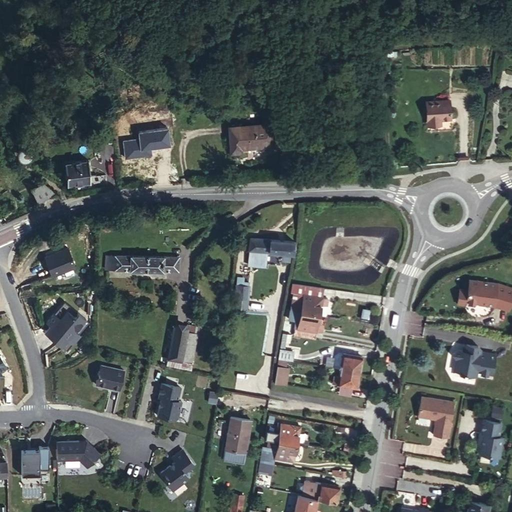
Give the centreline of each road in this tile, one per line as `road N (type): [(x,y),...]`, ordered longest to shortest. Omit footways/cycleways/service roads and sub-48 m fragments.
road 1 (tertiary): [(419,200),(371,188),(166,194),(81,208),(0,236)]
road 2 (residential): [(429,234),(401,287),(362,511)]
road 3 (residential): [(0,269),(28,338),(39,415)]
